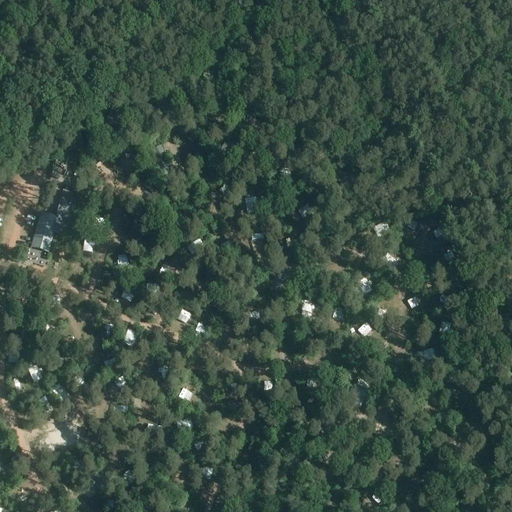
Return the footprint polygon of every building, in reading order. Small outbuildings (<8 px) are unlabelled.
[(234,158),(240,148),(228,142),(224,149),(223,151),(234,158)] [(151,151),(156,160),(166,156),(161,147),(151,151)] [(46,159),(48,164),(56,161),(54,155),(46,159)] [(157,166),(157,176),(169,176),(168,166),(157,166)] [(40,214),(30,249),(48,254),(53,233),(71,238),(82,197),(63,192),(55,218),(40,214)] [(102,300),(108,290),(100,284),(93,295),(102,300)] [(115,335),(118,330),(110,326),(107,330),(115,335)] [(454,363),(466,363),(466,351),(454,351),(454,363)] [(447,372),(443,383),(451,387),(455,376),(447,372)] [(356,386),(351,396),(353,397),(363,401),(366,395),(368,391),(358,386),(356,386)] [(21,407),(30,402),(22,388),(13,393),(21,407)] [(435,408),(443,399),(434,391),(426,399),(435,408)]
